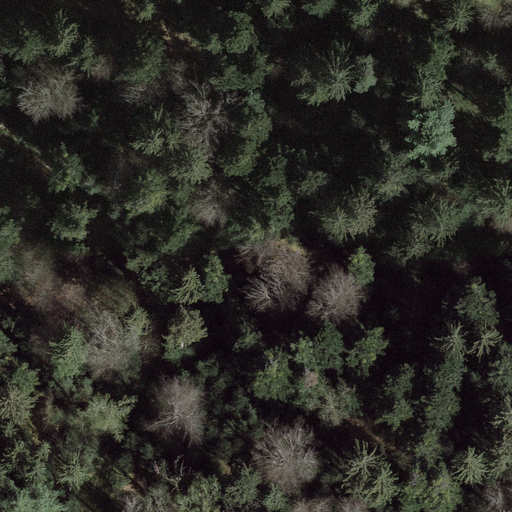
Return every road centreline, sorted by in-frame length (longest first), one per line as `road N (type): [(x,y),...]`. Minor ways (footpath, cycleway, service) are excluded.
road 1 (track): [(251,0),(241,73),(191,265),(102,511)]
road 2 (track): [(409,0),(511,161)]
